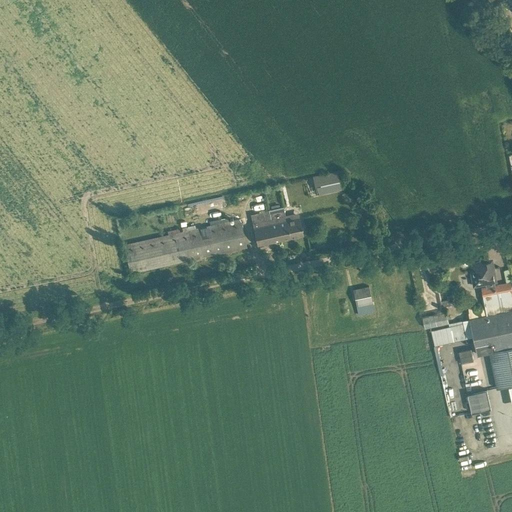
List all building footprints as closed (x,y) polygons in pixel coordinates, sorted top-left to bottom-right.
[(317,194),(341,189),(337,170),(313,175),(317,194)] [(254,227),(257,244),(303,234),(298,211),(285,214),(284,207),(268,210),(271,223),(254,227)] [(130,272),(190,259),(191,263),(203,260),(202,256),(225,251),(225,254),(247,249),(247,246),(241,218),(229,221),(228,217),(217,219),(218,223),(196,228),(195,224),(182,227),(168,230),(168,234),(124,243),(130,272)] [(485,262),(479,258),(479,259),(484,262),(473,264),(475,278),(480,282),(485,281),(486,286),(482,287),(485,302),(469,306),(470,311),(469,312),(470,318),(511,308),(511,287),(511,282),(495,284),(492,267),(496,267),(495,266),(492,267),(491,261),(485,262)] [(369,285),(361,287),(366,312),(374,311),(372,302),(371,297),(369,286),(369,285)] [(361,287),(353,288),(354,294),(356,306),(358,317),(366,315),(366,312),(361,287)] [(455,290),(450,296),(452,299),(454,296),(456,298),(454,300),(456,302),(459,301),(459,292),(455,290)] [(476,342),(478,354),(490,351),(497,387),(511,384),(511,308),(470,318),(468,319),(464,320),(467,337),(470,336),(471,343),(476,342)] [(447,311),(423,316),(425,328),(431,327),(449,323),(447,311)] [(467,392),(469,410),(489,408),(487,390),(467,392)]
